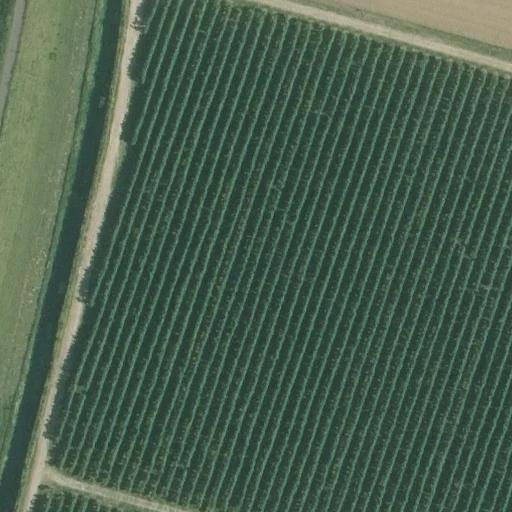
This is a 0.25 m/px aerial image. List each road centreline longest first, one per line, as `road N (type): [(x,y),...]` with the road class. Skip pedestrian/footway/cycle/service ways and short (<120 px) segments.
road 1 (track): [(139,0),(30,511)]
road 2 (track): [(248,0),(511,71)]
road 3 (track): [(164,511),(39,477)]
